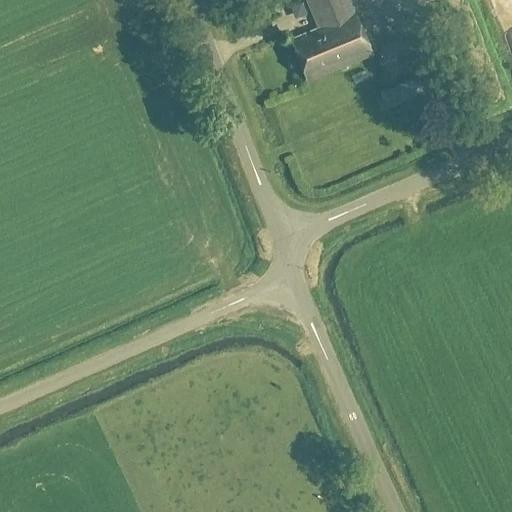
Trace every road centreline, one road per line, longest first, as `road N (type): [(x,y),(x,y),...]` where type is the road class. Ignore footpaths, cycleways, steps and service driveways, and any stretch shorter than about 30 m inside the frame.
road 1 (unclassified): [(0,407),(293,276)]
road 2 (unclassified): [(399,511),(293,276)]
road 3 (unclassified): [(283,238),(189,0)]
road 4 (unclassified): [(283,238),(511,141)]
